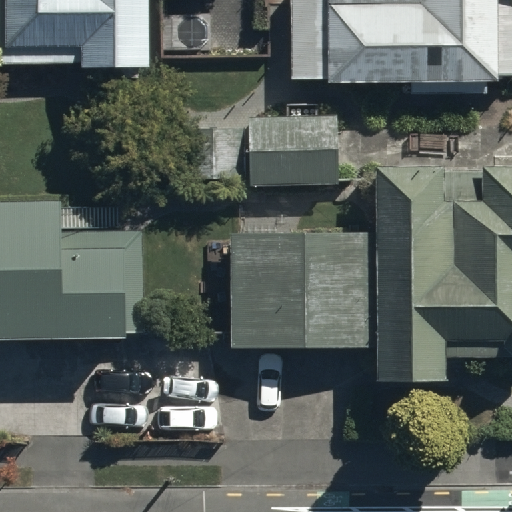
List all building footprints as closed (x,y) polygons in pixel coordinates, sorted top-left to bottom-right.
[(144,85),(142,0),(0,0),(0,88),(76,87),(144,85)] [(511,0),(285,0),(285,73),(285,90),(410,90),(410,107),(424,107),(454,107),(483,107),(483,90),(511,89),(511,0)] [(252,190),(343,189),(343,122),(252,123),(252,190)] [(241,134),(180,135),(181,163),(181,188),(241,187),(241,134)] [(230,348),(229,358),(373,362),(372,388),(457,390),(458,363),(511,364),(511,181),(374,178),(373,242),(232,239),(230,348)] [(0,213),(0,350),(131,349),(131,340),(143,339),(143,325),(143,275),(144,237),(66,238),(66,226),(66,214),(0,213)]
